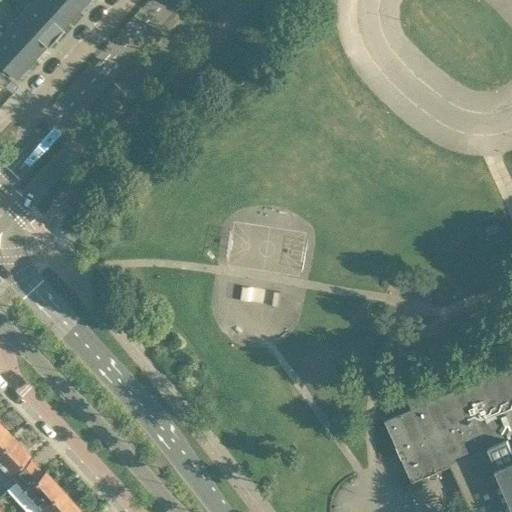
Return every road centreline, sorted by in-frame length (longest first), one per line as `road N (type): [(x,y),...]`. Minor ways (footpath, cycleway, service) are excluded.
road 1 (secondary): [(217,511),(112,380),(0,263)]
road 2 (secondary): [(0,227),(212,0)]
road 3 (secondary): [(3,324),(176,511)]
road 4 (residential): [(3,324),(5,370),(136,511)]
road 5 (secondary): [(175,0),(33,144)]
road 6 (residential): [(128,0),(36,100),(33,144)]
